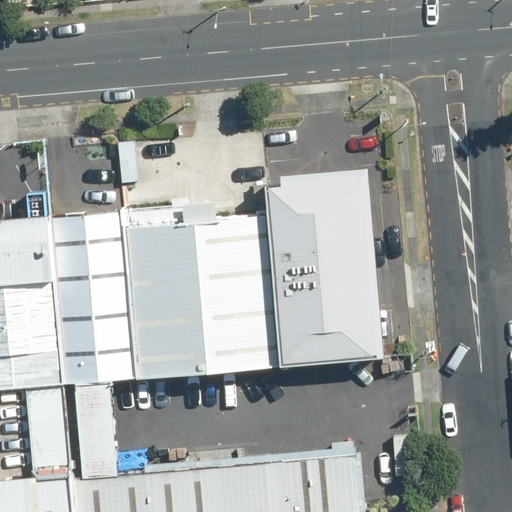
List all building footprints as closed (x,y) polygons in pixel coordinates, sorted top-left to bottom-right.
[(271,212),(284,361),(388,349),(371,162),(284,170),(285,181),(270,184),(271,212)] [(123,205),(138,374),(284,361),(271,212),(219,216),(217,196),(123,205)] [(51,212),(66,379),(138,374),(123,205),(51,212)] [(0,385),(66,379),(51,212),(0,216),(0,385)] [(74,472),(78,511),(314,511),(357,508),(361,508),(355,446),(74,472)] [(0,511),(78,511),(74,472),(0,478),(0,511)]
